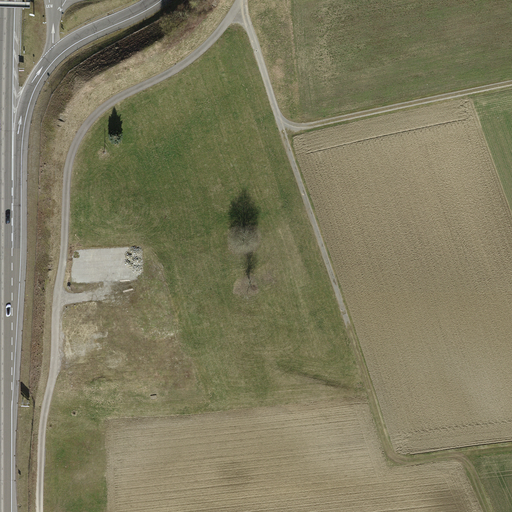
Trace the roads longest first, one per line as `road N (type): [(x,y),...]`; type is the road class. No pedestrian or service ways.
road 1 (track): [(40,511),(40,431),(56,367),(71,153),(84,125),(198,52),(242,0)]
road 2 (track): [(511,448),(392,457),(282,131)]
road 3 (track): [(240,4),(282,131),(511,85)]
road 4 (trunk): [(7,511),(8,180)]
road 5 (trunk): [(8,180),(26,97),(51,56),(153,0)]
road 6 (trunk): [(8,180),(11,0)]
